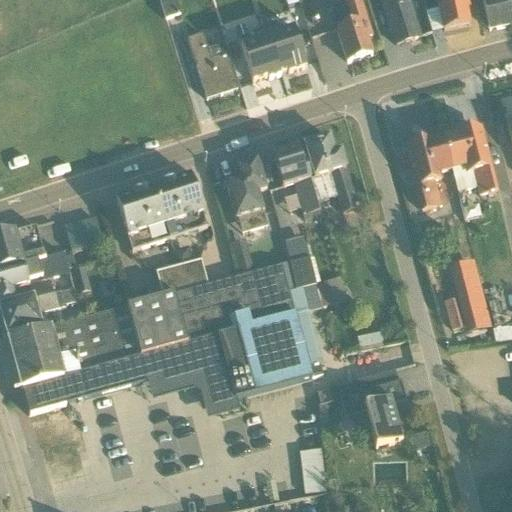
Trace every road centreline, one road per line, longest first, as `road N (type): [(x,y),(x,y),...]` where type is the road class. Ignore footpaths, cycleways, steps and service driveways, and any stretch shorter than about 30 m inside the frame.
road 1 (residential): [(358,95),(471,511)]
road 2 (residential): [(0,212),(358,95)]
road 3 (residential): [(358,95),(511,50)]
road 4 (unknown): [(138,410),(167,403),(199,415),(226,487)]
road 5 (unknown): [(111,511),(91,427),(138,410)]
